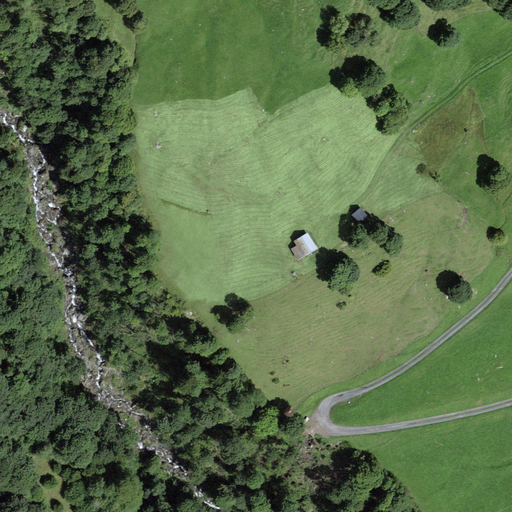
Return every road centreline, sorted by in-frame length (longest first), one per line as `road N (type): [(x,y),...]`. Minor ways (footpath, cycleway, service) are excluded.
road 1 (track): [(511,270),(412,362),(332,399),(321,413),(329,428),(350,431),(511,401)]
road 2 (track): [(511,51),(427,111),(344,213)]
